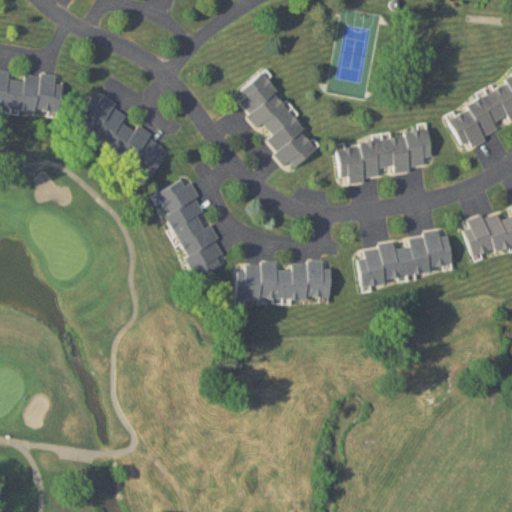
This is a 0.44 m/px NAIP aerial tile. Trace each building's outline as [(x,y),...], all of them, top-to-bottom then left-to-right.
[(0,108),(58,116),(62,79),(0,70),(0,108)] [(284,171),(317,151),(268,72),(235,92),(284,171)] [(511,79),(444,111),(462,150),(500,133),(495,122),(507,116),(509,119),(511,118),(511,79)] [(92,96),(71,129),(150,178),(163,157),(156,153),(164,141),(100,100),(99,101),(92,96)] [(335,143),(340,181),(433,169),(428,132),(335,143)] [(193,182),(184,186),(182,182),(156,192),(188,279),(225,266),(193,182)] [(511,243),(511,203),(509,205),(511,214),(511,216),(500,220),(498,212),(461,223),(471,256),(511,243)] [(452,271),(447,236),(440,237),(439,232),(408,237),(409,247),(394,249),(393,244),(363,248),(364,259),(356,260),(360,283),(452,271)] [(330,264),(236,264),(236,300),(329,300),(330,264)]
